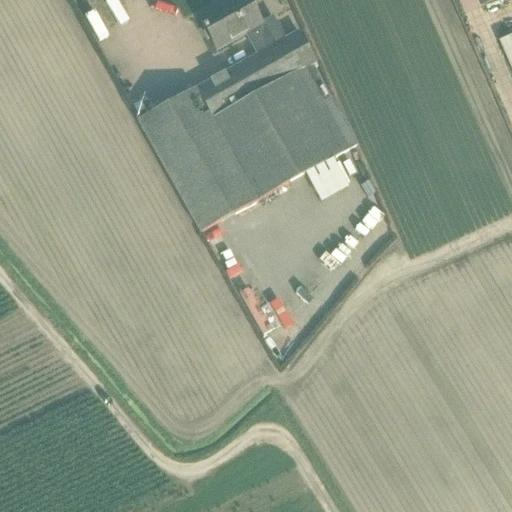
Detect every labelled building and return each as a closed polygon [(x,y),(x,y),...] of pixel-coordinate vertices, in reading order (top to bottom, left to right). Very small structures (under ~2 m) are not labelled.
[(102,0),(77,0),(87,23),(108,15),(102,0)] [(200,237),(356,150),(311,67),(314,65),(297,34),(284,41),(272,19),(260,25),(245,0),(227,0),(197,17),(203,28),(202,29),(204,33),(206,32),(216,52),(246,35),(257,56),(137,123),(200,237)] [(477,0),(481,8),(499,0),(477,0)] [(511,37),(500,43),(511,71),(511,37)] [(372,271),(380,260),(360,246),(352,258),(372,271)] [(317,299),(334,315),(360,286),(343,271),(317,299)] [(318,306),(310,320),(323,328),(331,314),(318,306)]
